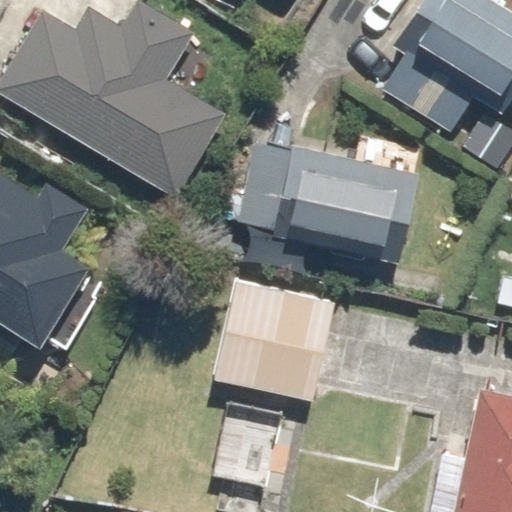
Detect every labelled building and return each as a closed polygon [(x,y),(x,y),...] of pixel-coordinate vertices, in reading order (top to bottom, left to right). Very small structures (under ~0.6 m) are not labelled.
[(43,5),(0,80),(0,92),(183,195),(231,111),(164,73),(192,26),(148,0),(79,0),(68,19),(43,5)] [(511,3),(507,0),(424,0),(373,85),(472,146),(511,80),(511,3)] [(269,142),(251,228),(393,258),(411,172),(269,142)] [(0,297),(48,328),(96,253),(65,233),(89,196),(47,169),(38,183),(0,158),(0,297)] [(229,276),(207,378),(307,400),(329,298),(229,276)] [(511,511),(511,394),(476,387),(451,511),(511,511)]
